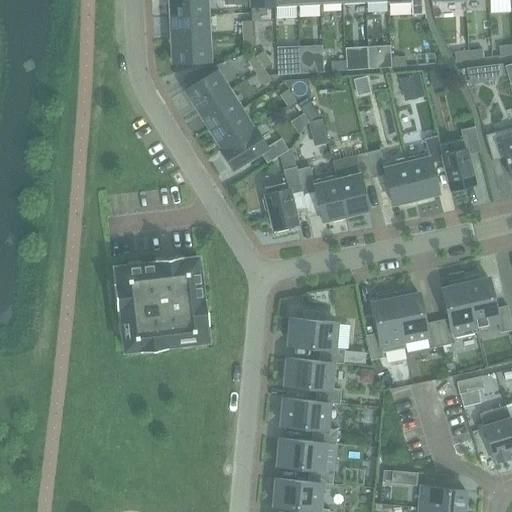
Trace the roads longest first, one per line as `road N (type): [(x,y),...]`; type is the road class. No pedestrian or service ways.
road 1 (residential): [(130,0),(135,66),(148,106),(262,281)]
road 2 (residential): [(262,281),(511,229)]
road 3 (residential): [(262,281),(241,511)]
road 4 (residential): [(497,499),(447,466),(423,397)]
